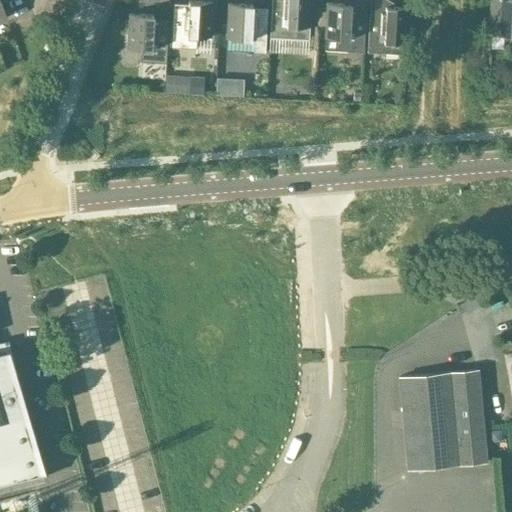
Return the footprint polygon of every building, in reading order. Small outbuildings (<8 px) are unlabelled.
[(310,0),(271,0),(269,37),(309,39),(310,0)] [(511,0),(491,0),(489,34),(510,35),(509,57),(511,57),(511,0)] [(188,8),(173,8),(170,48),(196,49),(197,37),(210,38),(212,3),(188,1),(188,8)] [(265,53),(267,13),(252,12),(252,5),(228,3),(226,39),(240,40),(239,51),(265,53)] [(366,5),(327,3),(325,39),(338,39),(338,51),(363,52),(366,5)] [(367,53),(393,54),(406,55),(409,8),(370,6),(367,53)] [(129,14),(127,49),(141,50),(140,62),(165,63),(168,23),(153,22),(153,15),(129,14)] [(164,92),(175,93),(175,78),(165,77),(164,92)] [(9,349),(0,351),(0,483),(45,472),(9,349)] [(78,355),(67,357),(95,511),(134,511),(132,501),(122,500),(115,492),(110,465),(125,453),(137,451),(121,448),(123,438),(118,432),(133,429),(131,440),(134,441),(146,455),(132,377),(122,379),(118,403),(108,391),(101,390),(99,379),(92,378),(79,362),(78,355)] [(399,377),(408,469),(460,464),(464,511),(511,511),(511,459),(485,462),(476,370),(399,377)]
